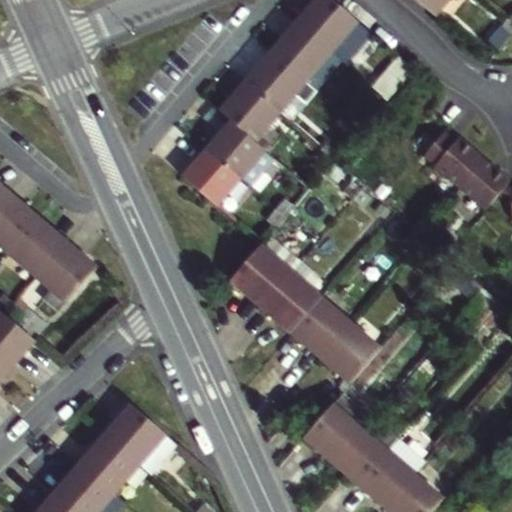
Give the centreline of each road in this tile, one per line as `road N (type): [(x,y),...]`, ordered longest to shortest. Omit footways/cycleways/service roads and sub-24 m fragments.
road 1 (residential): [(41,51),(154,307)]
road 2 (residential): [(178,284),(68,40)]
road 3 (residential): [(282,511),(178,284)]
road 4 (residential): [(154,307),(248,511)]
road 5 (residential): [(0,452),(154,307)]
road 6 (residential): [(373,0),(472,85),(511,95)]
